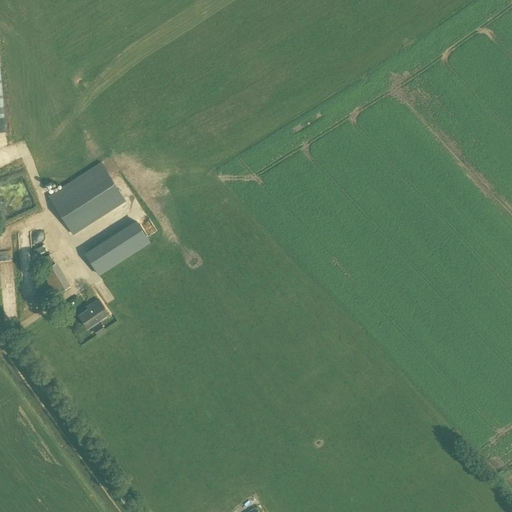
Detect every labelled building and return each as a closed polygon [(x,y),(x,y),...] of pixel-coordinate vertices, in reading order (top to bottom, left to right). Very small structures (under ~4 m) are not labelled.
[(64,221),(117,187),(101,161),(48,195),(64,221)] [(147,187),(153,198),(168,191),(162,180),(147,187)] [(126,251),(147,238),(135,220),(115,234),(126,251)] [(55,263),(49,254),(40,260),(45,269),(40,271),(54,295),(70,286),(56,262),(55,263)] [(99,325),(96,322),(108,314),(98,299),(90,305),(91,307),(78,316),(87,328),(92,325),(94,328),(93,329),(97,334),(104,329),(100,324),(99,325)]
